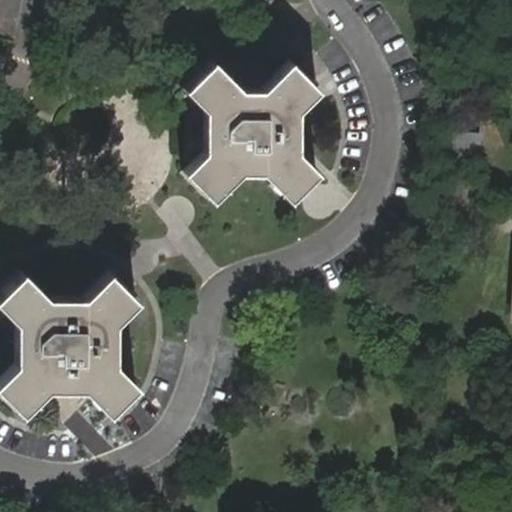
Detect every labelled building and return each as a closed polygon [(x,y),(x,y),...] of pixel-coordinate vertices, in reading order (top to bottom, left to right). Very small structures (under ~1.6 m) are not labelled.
[(184,85),(205,105),(217,118),(217,131),(205,143),(182,166),(212,196),(239,167),(267,168),(294,195),(322,166),(302,145),(289,134),(289,116),(299,106),(319,87),(289,58),(260,86),(241,85),(213,57),(184,85)] [(217,118),(205,105),(205,143),(217,131),(217,118)] [(302,145),(299,106),(289,116),(289,134),(302,145)] [(480,175),(451,171),(446,212),(476,216),(480,175)] [(0,295),(0,303),(18,322),(31,334),(31,349),(18,362),(0,379),(0,386),(25,412),(49,388),(84,387),(110,412),(137,384),(116,361),(104,349),(105,331),(115,320),(139,297),(110,269),(85,294),(49,293),(26,270),(0,295)] [(116,361),(115,320),(105,331),(104,349),(116,361)] [(31,334),(18,322),(18,362),(31,349),(31,334)]
